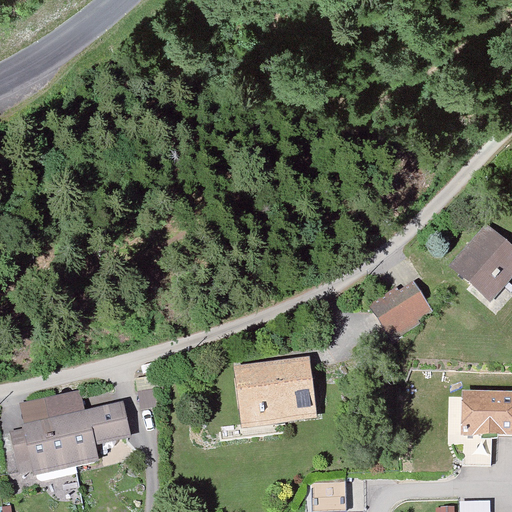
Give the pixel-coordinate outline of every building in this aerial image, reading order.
[(511,250),(486,229),(453,274),(492,308),(511,286),(511,250)] [(420,278),(378,307),(399,336),(441,307),(420,278)] [(317,367),(235,376),(245,433),(323,425),(317,367)] [(511,392),(460,392),(459,439),(511,440),(511,392)] [(48,427),(14,437),(20,477),(37,476),(39,481),(56,475),(58,479),(101,472),(98,455),(133,446),(126,412),(87,418),(80,396),(46,405),(48,427)] [(347,483),(312,484),(313,511),(347,511),(347,483)] [(493,511),(494,499),(463,500),(462,511),(493,511)]
